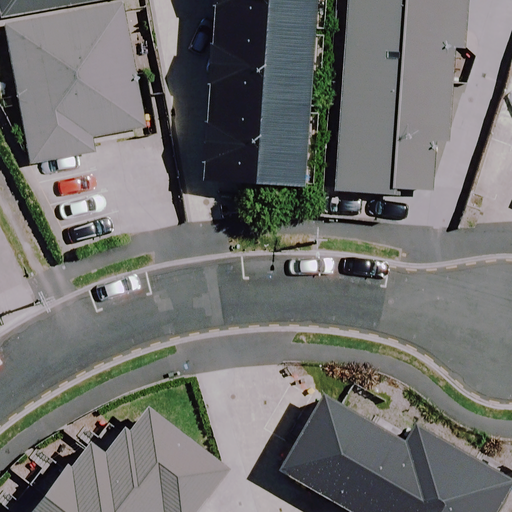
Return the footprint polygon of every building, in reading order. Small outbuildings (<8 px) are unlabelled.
[(115,2),(124,0),(0,0),(0,39),(27,167),(90,154),(88,141),(141,130),(115,2)] [(189,0),(187,35),(228,39),(222,120),(292,126),(301,0),(189,0)] [(337,0),(322,191),(439,200),(454,0),(337,0)] [(230,511),(201,456),(159,478),(177,511),(230,511)] [(395,511),(381,473),(308,500),(312,511),(395,511)]
